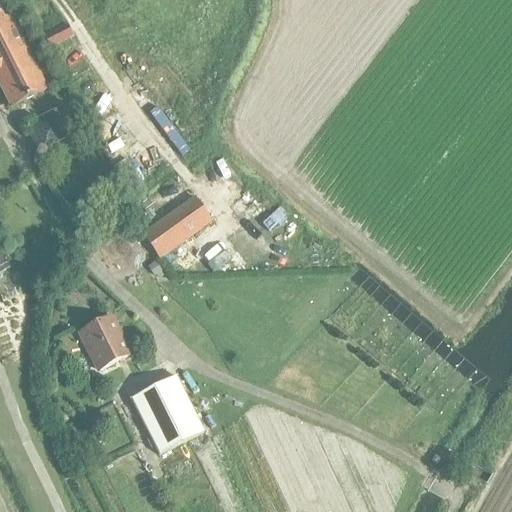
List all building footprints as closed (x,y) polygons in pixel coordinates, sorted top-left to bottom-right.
[(0,86),(11,109),(48,91),(10,16),(3,19),(0,12),(0,86)] [(33,42),(40,54),(62,43),(55,31),(33,42)] [(141,233),(158,256),(211,220),(194,195),(141,233)] [(80,333),(99,371),(130,356),(111,318),(80,333)] [(131,401),(159,456),(204,433),(176,378),(131,401)] [(104,468),(126,511),(165,511),(135,452),(104,468)]
